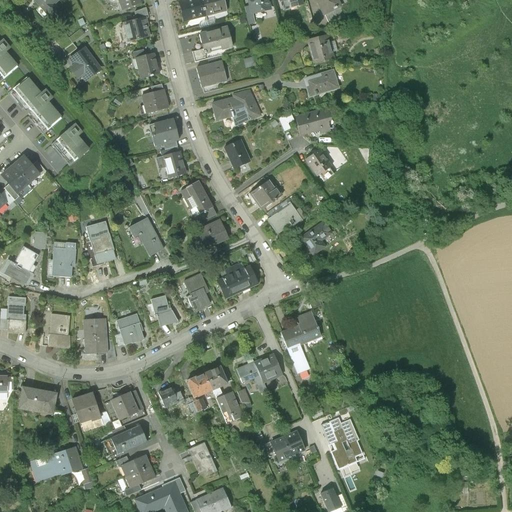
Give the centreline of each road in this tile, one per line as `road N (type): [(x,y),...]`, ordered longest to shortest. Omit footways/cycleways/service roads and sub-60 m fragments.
road 1 (residential): [(159,2),(199,144),(281,287)]
road 2 (track): [(502,511),(491,422),(420,243)]
road 3 (residential): [(129,367),(281,287)]
road 4 (track): [(281,287),(367,267),(420,243)]
road 5 (residential): [(0,347),(54,371),(96,375),(129,367)]
